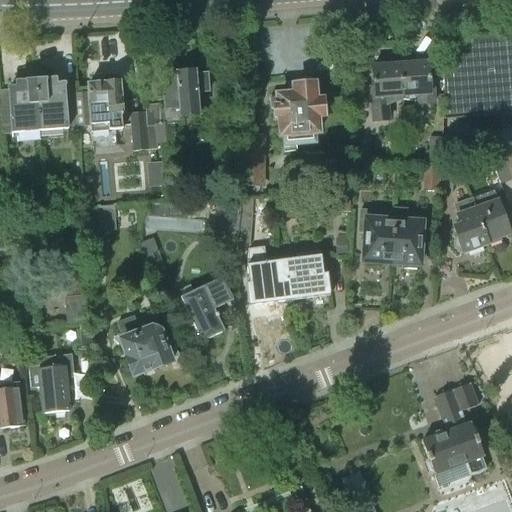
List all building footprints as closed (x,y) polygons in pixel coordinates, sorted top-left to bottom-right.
[(511,33),(446,39),(442,120),(511,114),(511,33)] [(428,63),(400,64),(402,95),(418,94),(419,107),(434,106),(433,93),(430,93),(428,63)] [(403,100),(402,95),(400,64),(373,66),(374,97),(372,97),(373,108),(374,123),(388,122),(387,105),(403,100)] [(165,77),(163,77),(160,77),(161,91),(156,91),(157,103),(162,103),(163,106),(146,107),(147,128),(156,127),(157,144),(174,143),(173,125),(182,125),(182,117),(198,116),(197,94),(209,93),(207,75),(195,76),(195,75),(177,76),(177,72),(165,73),(165,77)] [(67,121),(77,120),(78,120),(76,99),(75,99),(65,100),(64,86),(56,87),(56,81),(36,83),(39,133),(68,130),(67,121)] [(77,120),(77,128),(78,135),(92,134),(93,148),(117,146),(116,131),(122,130),(121,118),(122,118),(120,84),(119,84),(115,81),(110,81),(107,85),(88,86),(88,95),(75,96),(75,99),(76,99),(78,120),(77,120)] [(12,134),(39,133),(36,83),(16,84),(17,90),(9,90),(9,100),(0,100),(0,102),(1,120),(11,120),(12,134)] [(294,96),(270,98),(271,110),(275,109),(275,118),(279,118),(281,138),(283,137),(284,147),(316,144),(315,135),(317,135),(316,118),(322,117),(321,103),(315,103),(314,87),(294,88),(294,96)] [(145,129),(144,115),(130,116),(133,153),(157,151),(155,128),(145,129)] [(242,138),(242,187),(261,187),(262,138),(242,138)] [(425,165),(439,166),(439,165),(440,165),(441,139),(430,139),(428,164),(425,164),(425,165)] [(355,160),(356,160),(368,161),(369,141),(357,140),(355,160)] [(368,161),(356,160),(355,188),(367,188),(369,161),(368,161)] [(511,180),(504,160),(493,164),(500,184),(511,180)] [(439,166),(425,165),(424,193),(438,194),(439,166)] [(440,165),(439,187),(453,187),(454,165),(440,165)] [(324,216),(350,214),(348,191),(322,193),(324,216)] [(501,238),(509,235),(493,192),(471,200),(474,210),(487,246),(501,240),(501,238)] [(114,208),(83,211),(85,234),(116,231),(114,208)] [(239,236),(240,212),(219,210),(217,235),(239,236)] [(487,246),(474,210),(457,217),(460,226),(456,228),(458,232),(456,233),(458,237),(455,238),(455,248),(461,254),(463,254),(464,254),(487,246)] [(240,212),(239,236),(238,246),(249,247),(252,212),(240,212)] [(391,264),(394,222),(366,220),(363,262),(366,263),(365,267),(379,267),(379,263),(391,264)] [(394,222),(391,264),(404,265),(403,269),(417,270),(417,266),(420,266),(422,223),(394,222)] [(65,238),(53,240),(54,250),(66,249),(65,238)] [(165,275),(153,240),(141,244),(154,279),(165,275)] [(337,240),(337,255),(347,255),(347,240),(337,240)] [(249,307),(291,301),(288,282),(278,283),(275,263),(265,265),(263,249),(249,251),(247,266),(249,285),(246,285),(249,307)] [(288,282),(291,301),(330,296),(327,275),(323,276),(320,257),(275,263),(278,283),(288,282)] [(65,278),(66,288),(87,286),(86,276),(65,278)] [(212,308),(234,298),(225,278),(193,293),(191,287),(180,292),(183,298),(180,300),(201,343),(224,332),(212,308)] [(88,295),(87,286),(66,288),(67,297),(88,295)] [(66,324),(80,324),(89,323),(88,313),(89,313),(88,295),(67,297),(63,298),(66,324)] [(117,325),(120,332),(115,334),(115,335),(114,336),(112,338),(117,342),(118,341),(119,340),(126,359),(125,359),(130,373),(131,372),(133,379),(151,371),(152,372),(172,365),(170,361),(178,358),(173,344),(165,347),(159,333),(160,332),(152,329),(152,330),(139,335),(133,318),(117,325)] [(92,323),(89,323),(80,324),(81,346),(75,346),(77,374),(93,373),(91,345),(93,345),(92,323)] [(72,381),(69,357),(37,360),(37,367),(28,368),(31,390),(40,389),(42,415),(70,412),(66,381),(72,381)] [(470,385),(452,392),(434,398),(447,433),(444,435),(441,432),(434,434),(434,438),(421,443),(428,460),(425,464),(429,473),(433,474),(434,476),(465,465),(469,477),(477,475),(485,471),(481,459),(483,458),(471,425),(472,425),(471,423),(473,422),(468,410),(478,407),(470,385)] [(0,398),(0,430),(25,427),(21,396),(0,398)] [(372,511),(358,473),(341,480),(353,511),(372,511)] [(310,511),(302,489),(240,511),(310,511)]
